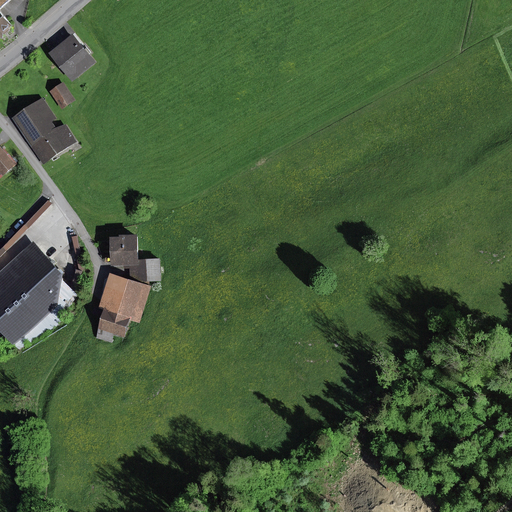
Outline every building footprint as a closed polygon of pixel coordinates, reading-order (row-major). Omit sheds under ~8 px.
[(0,38),(3,39),(3,34),(12,26),(0,12),(0,38)] [(96,63),(73,34),(49,53),(72,82),(96,63)] [(64,82),(50,92),(63,109),(76,100),(64,82)] [(61,127),(43,98),(13,117),(44,164),(78,142),(65,124),(61,127)] [(16,165),(0,146),(0,172),(3,176),(16,165)] [(139,259),(138,235),(119,236),(120,238),(111,238),(112,266),(136,265),(137,281),(161,280),(160,258),(139,259)] [(34,242),(0,274),(0,329),(21,351),(69,317),(66,313),(78,295),(63,280),(64,274),(34,242)] [(151,286),(110,273),(98,310),(104,312),(96,338),(112,343),(115,335),(125,338),(130,321),(139,324),(151,286)]
